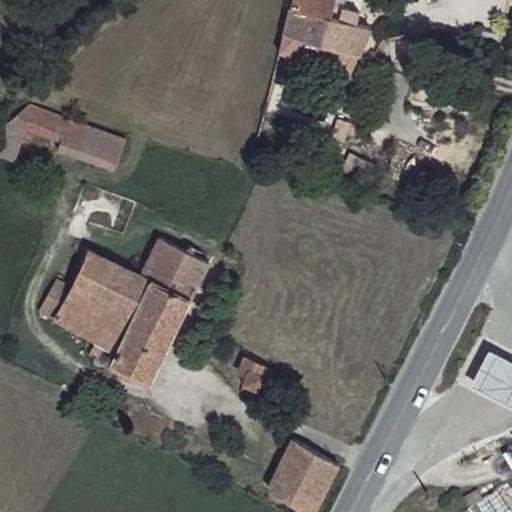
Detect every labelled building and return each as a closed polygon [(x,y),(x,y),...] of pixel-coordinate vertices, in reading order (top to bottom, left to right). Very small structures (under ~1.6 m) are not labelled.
[(292,0),(282,36),(354,64),(368,30),(354,25),(328,15),(333,3),(334,0),(292,0)] [(359,13),(333,3),(328,15),(354,25),(359,13)] [(32,100),(15,116),(65,135),(72,115),(32,100)] [(139,265),(137,270),(153,278),(190,296),(208,261),(159,236),(144,268),(139,265)] [(90,245),(74,287),(134,315),(153,278),(137,270),(139,265),(90,245)] [(74,287),(56,317),(99,338),(123,349),(116,365),(151,381),(190,296),(153,278),(134,315),(74,287)] [(60,279),(42,311),(56,317),(74,287),(60,279)] [(99,338),(92,353),(116,365),(123,349),(99,338)] [(511,397),(511,352),(489,342),(472,379),(511,397)] [(245,356),(239,370),(247,374),(243,385),(256,390),(266,365),(245,356)] [(292,439),(267,491),(307,511),(311,511),(337,462),(292,439)]
